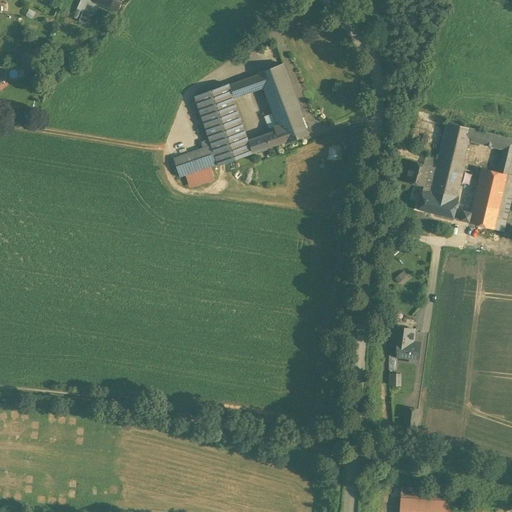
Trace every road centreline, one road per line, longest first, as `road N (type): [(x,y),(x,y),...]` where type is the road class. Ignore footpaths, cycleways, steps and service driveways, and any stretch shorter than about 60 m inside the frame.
road 1 (residential): [(326,0),(369,55),(377,84),(349,511)]
road 2 (track): [(354,452),(0,387)]
road 3 (track): [(0,124),(169,147)]
road 4 (track): [(354,452),(511,483)]
